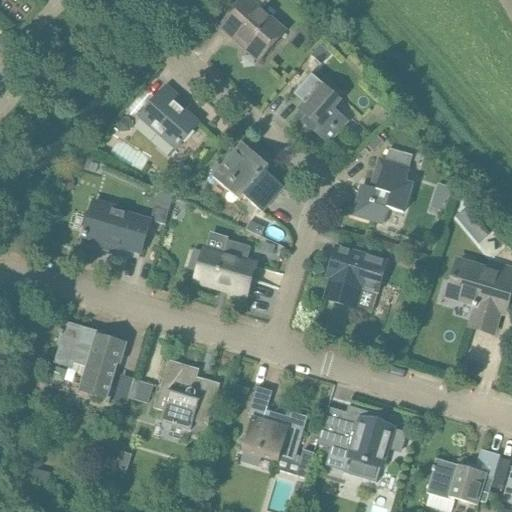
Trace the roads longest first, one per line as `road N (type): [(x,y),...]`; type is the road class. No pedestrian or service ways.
road 1 (residential): [(272,345),(323,181),(99,0)]
road 2 (residential): [(272,345),(56,283),(0,277)]
road 3 (residential): [(511,417),(272,345)]
